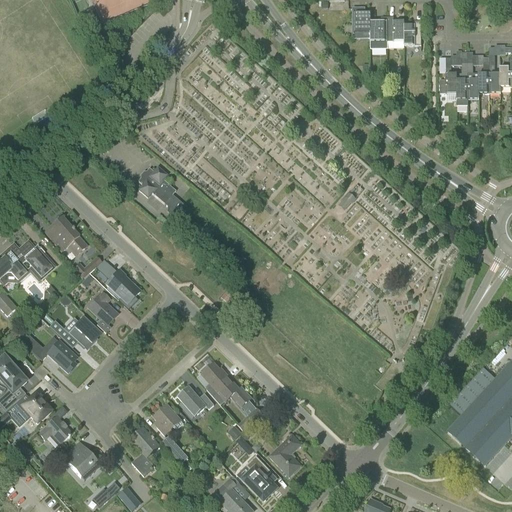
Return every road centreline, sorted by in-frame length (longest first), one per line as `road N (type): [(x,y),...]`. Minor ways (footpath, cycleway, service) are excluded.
road 1 (tertiary): [(356,465),(450,352),(510,253)]
road 2 (secondary): [(500,216),(379,129),(303,58)]
road 3 (unclassified): [(49,176),(186,30)]
road 4 (residential): [(356,465),(215,333)]
road 5 (residential): [(175,295),(49,176)]
road 6 (residential): [(215,333),(105,435)]
road 7 (residential): [(74,403),(175,295)]
